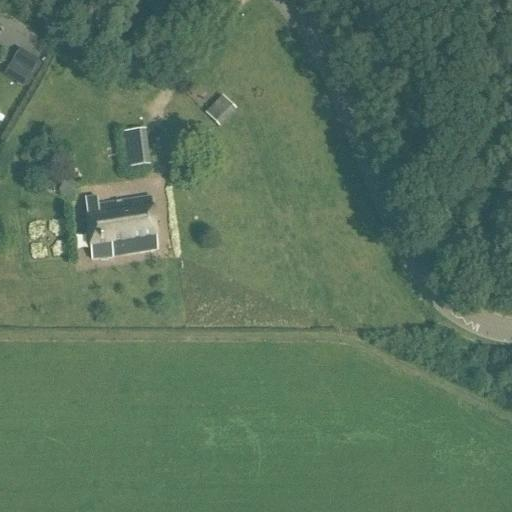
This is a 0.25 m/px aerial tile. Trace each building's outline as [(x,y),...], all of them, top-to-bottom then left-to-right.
[(38,18),(26,40),(42,48),(54,26),(38,18)] [(12,65),(21,71),(30,77),(38,65),(21,53),(12,65)] [(15,85),(22,90),(23,88),(30,77),(23,73),(15,85)] [(236,111),(222,98),(206,114),(219,128),(236,111)] [(149,166),(145,131),(122,134),(126,169),(149,166)] [(72,201),(79,189),(66,179),(59,192),(72,201)] [(157,252),(150,199),(85,207),(92,260),(157,252)]
